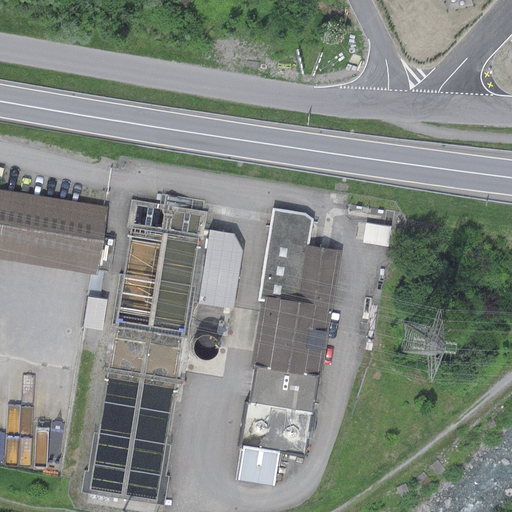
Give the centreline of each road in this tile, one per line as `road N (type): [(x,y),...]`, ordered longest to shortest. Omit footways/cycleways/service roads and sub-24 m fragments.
road 1 (primary): [(511,178),(0,101)]
road 2 (residential): [(511,110),(274,94),(0,48)]
road 3 (track): [(511,368),(333,511)]
